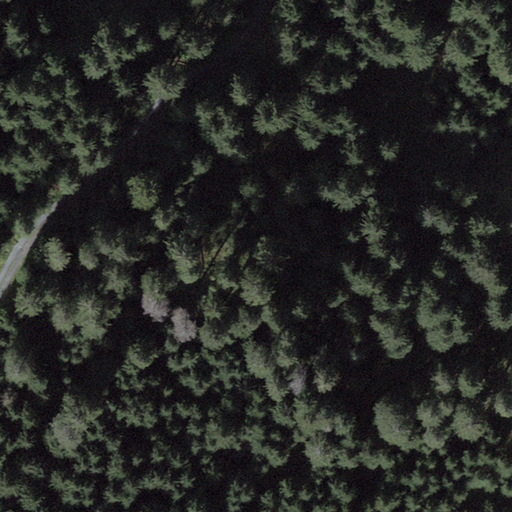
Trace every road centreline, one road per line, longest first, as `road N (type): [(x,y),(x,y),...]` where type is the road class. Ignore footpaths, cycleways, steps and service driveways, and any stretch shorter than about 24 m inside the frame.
road 1 (track): [(265,0),(238,51),(164,93),(135,139),(19,241),(0,280)]
road 2 (track): [(238,511),(359,403),(478,318),(511,310)]
